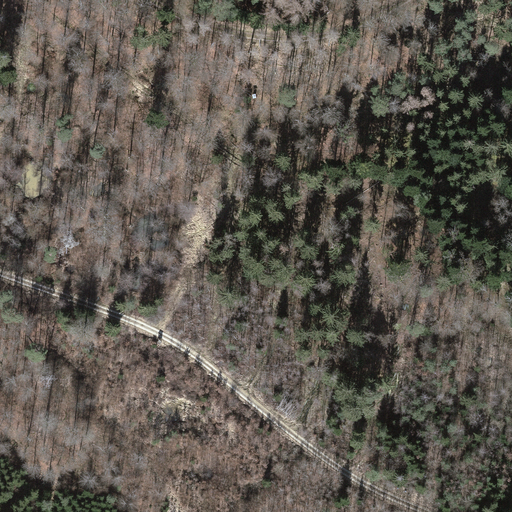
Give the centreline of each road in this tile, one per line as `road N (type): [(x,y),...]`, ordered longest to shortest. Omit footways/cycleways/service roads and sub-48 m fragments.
road 1 (track): [(0,270),(176,340),(339,466),(431,511)]
road 2 (track): [(401,0),(339,30),(295,37),(202,24),(157,0)]
